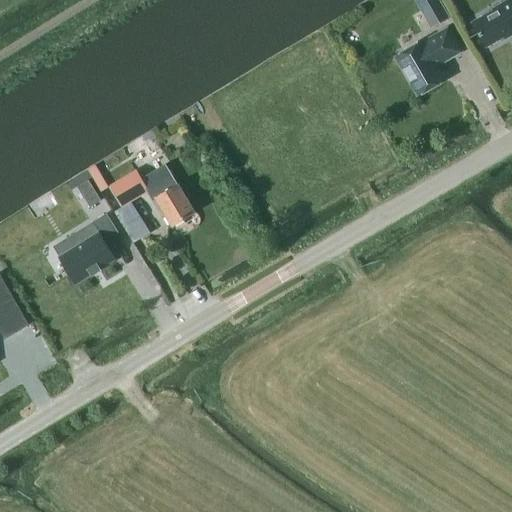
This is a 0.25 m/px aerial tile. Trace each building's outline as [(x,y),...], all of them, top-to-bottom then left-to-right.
[(431,29),(450,18),(439,0),(438,0),(420,10),(431,29)] [(511,0),(508,3),(507,0),(492,8),(493,10),(472,22),(486,46),(510,33),(511,35),(511,34),(511,0)] [(461,52),(447,27),(422,42),(421,41),(395,56),(418,95),(444,80),(436,66),(461,52)] [(177,185),(170,173),(165,164),(141,178),(136,170),(110,185),(122,206),(148,191),(147,188),(158,181),(165,192),(156,197),(172,225),(194,212),(178,184),(177,185)] [(108,187),(102,177),(95,181),(101,191),(108,187)] [(88,181),(77,188),(90,209),(101,202),(88,181)] [(123,240),(106,213),(92,221),(99,231),(58,256),(75,284),(91,274),(91,275),(93,274),(92,273),(99,269),(99,270),(101,269),(100,268),(116,258),(110,248),(123,240)] [(0,335),(3,340),(29,325),(0,274),(0,335)]
